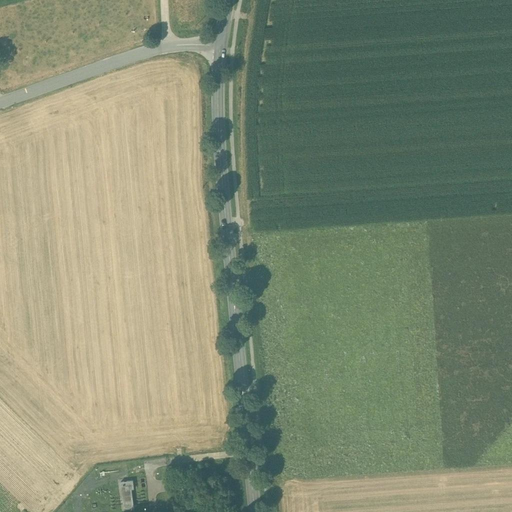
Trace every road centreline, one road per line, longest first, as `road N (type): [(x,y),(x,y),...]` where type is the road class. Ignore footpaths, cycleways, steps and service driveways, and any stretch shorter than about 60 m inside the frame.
road 1 (secondary): [(254,511),(218,139),(220,44)]
road 2 (tertiary): [(220,44),(167,43),(0,103)]
